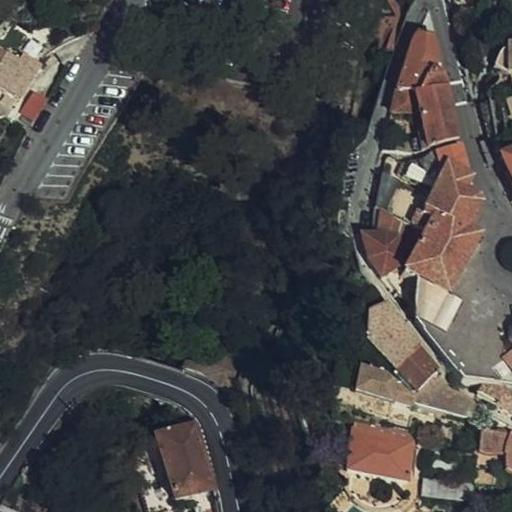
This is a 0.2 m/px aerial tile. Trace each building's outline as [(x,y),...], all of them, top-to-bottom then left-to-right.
[(414,36),(399,83),(428,83),(441,53),(436,26),(419,25),(414,36)] [(493,52),(493,64),(511,70),(511,28),(508,30),(503,32),(501,34),(493,52)] [(466,34),(471,50),(472,49),(484,35),(482,31),(466,34)] [(0,63),(0,76),(10,81),(11,82),(27,52),(18,46),(12,43),(8,49),(0,63)] [(0,63),(8,49),(0,43),(0,63)] [(430,83),(447,78),(441,53),(428,83),(430,83)] [(426,138),(426,141),(461,129),(447,78),(430,83),(428,83),(421,103),(428,131),(430,137),(426,138)] [(399,83),(393,104),(421,103),(428,83),(399,83)] [(490,85),(468,90),(466,91),(473,121),(476,126),(499,120),(490,85)] [(37,118),(48,98),(35,90),(23,110),(37,118)] [(461,150),(439,158),(449,169),(471,181),(461,150)] [(511,152),(500,158),(511,185),(511,152)] [(411,229),(420,233),(427,236),(405,281),(447,303),(482,237),(471,231),(486,203),(468,194),(474,182),(471,181),(449,169),(439,158),(432,160),(445,176),(437,194),(435,198),(430,197),(428,201),(425,200),(411,229)] [(407,167),(404,166),(399,181),(404,183),(403,183),(437,194),(445,176),(432,160),(407,167)] [(411,229),(425,200),(425,195),(398,186),(388,217),(411,229)] [(383,284),(385,286),(403,269),(403,245),(412,249),(420,233),(411,229),(388,217),(376,213),(373,241),(363,243),(369,268),(374,274),(383,284)] [(408,338),(383,306),(383,298),(379,308),(372,312),(371,312),(366,315),(364,344),(384,364),(418,395),(434,377),(436,374),(408,338)] [(210,379),(221,377),(224,369),(230,350),(207,343),(176,333),(170,356),(182,362),(190,365),(210,379)] [(380,379),(381,375),(360,371),(356,395),(370,398),(376,379),(380,379)] [(452,394),(434,377),(418,395),(418,397),(409,396),(409,391),(398,388),(400,383),(389,381),(390,377),(381,375),(380,379),(376,379),(370,398),(393,405),(395,399),(424,406),(425,398),(449,403),(448,411),(448,416),(472,418),(475,405),(475,403),(465,395),(452,394)] [(475,385),(462,382),(473,389),(488,398),(491,399),(495,389),(489,387),(475,385)] [(495,389),(491,399),(496,402),(508,408),(511,409),(511,388),(497,384),(495,389)] [(424,406),(448,411),(449,403),(425,398),(424,406)] [(182,415),(146,426),(166,490),(201,481),(182,415)] [(353,442),(360,443),(362,433),(356,432),(353,442)] [(360,443),(355,484),(416,494),(421,457),(428,457),(428,456),(428,446),(362,433),(360,443)] [(511,443),(496,442),(493,464),(511,465),(511,443)]
